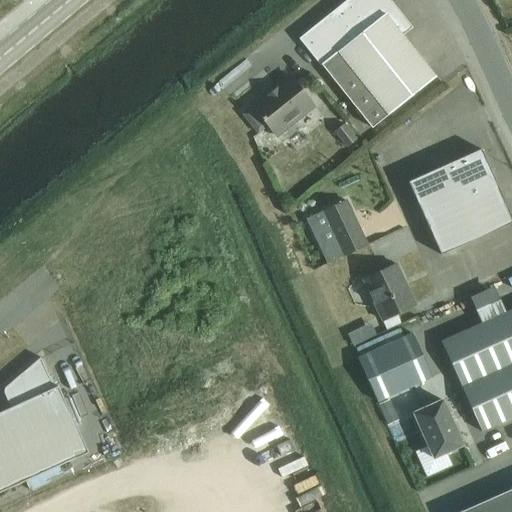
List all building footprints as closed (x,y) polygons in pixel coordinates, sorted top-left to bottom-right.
[(372,129),(436,78),(401,35),(410,28),(387,0),(350,0),(301,39),(322,65),(321,65),(372,129)] [(258,133),(267,126),(276,136),(314,106),(289,75),(251,106),(252,107),(243,114),(258,133)] [(343,125),(334,132),(346,147),(355,139),(343,125)] [(481,150),(449,164),(408,182),(409,184),(441,255),(477,239),(511,223),(511,218),(496,183),(481,150)] [(346,201),(322,212),(343,256),(367,245),(346,201)] [(374,242),(384,262),(421,244),(412,224),(374,242)] [(396,265),(363,280),(382,321),(413,306),(401,280),(403,279),(396,265)] [(481,432),(511,418),(511,309),(441,341),(481,432)] [(356,330),(348,334),(353,346),(362,342),(356,330)] [(413,334),(358,358),(377,402),(432,378),(413,334)] [(75,424),(58,387),(54,388),(47,372),(41,358),(24,372),(6,387),(6,388),(5,388),(5,389),(4,389),(4,390),(4,391),(4,392),(4,393),(4,394),(7,400),(11,408),(0,412),(0,493),(34,478),(75,459),(68,442),(62,429),(75,424)] [(433,459),(463,446),(442,400),(413,413),(433,459)] [(390,401),(378,406),(387,426),(398,421),(390,401)] [(409,418),(388,427),(393,438),(414,428),(409,418)] [(511,511),(511,489),(497,496),(461,511),(511,511)]
